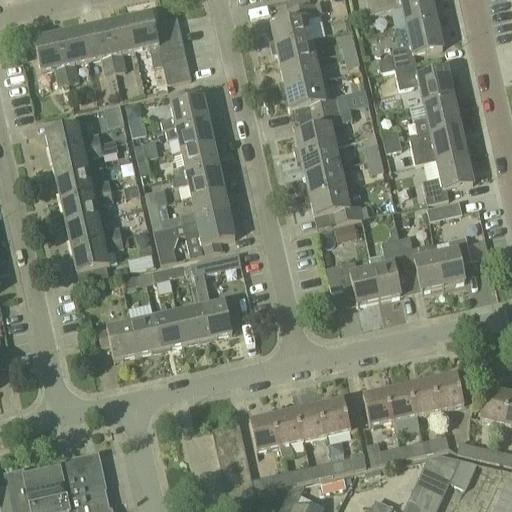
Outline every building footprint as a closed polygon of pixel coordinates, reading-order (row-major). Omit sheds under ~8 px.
[(406,31),(436,24),(430,0),(404,0),(401,1),(400,0),(365,0),(370,19),(401,12),(406,31)] [(271,54),(311,45),(306,23),(317,21),(316,19),(327,16),(325,5),(314,8),(314,9),(287,15),(290,28),(271,32),(274,46),(269,47),(271,54)] [(154,27),(152,17),(128,22),(135,54),(149,51),(153,71),(163,69),(162,64),(159,52),(157,39),(154,27)] [(122,58),(135,54),(128,22),(105,28),(116,77),(125,74),(122,58)] [(157,39),(180,34),(177,22),(154,27),(157,39)] [(394,75),(415,70),(413,59),(442,53),(436,24),(406,31),(410,50),(390,55),(391,62),(378,64),(379,69),(366,72),(368,81),(381,78),(394,75)] [(106,79),(116,77),(105,28),(82,33),(89,65),(102,62),(106,79)] [(74,68),(89,65),(82,33),(59,38),(70,87),(78,85),(74,68)] [(159,52),(183,46),(180,34),(157,39),(159,52)] [(60,90),(70,87),(59,38),(35,44),(42,76),(56,72),(60,90)] [(344,60),(357,57),(353,41),(340,43),(344,60)] [(281,74),(316,66),(311,45),(271,54),(272,61),(278,59),(281,74)] [(162,64),(186,59),(183,46),(159,52),(162,64)] [(357,57),(344,60),(347,73),(360,70),(357,57)] [(165,76),(188,71),(186,59),(162,64),(163,69),(165,76)] [(280,95),(320,86),(316,66),(281,74),(284,87),(279,88),(280,95)] [(423,110),(453,103),(447,73),(417,80),(415,70),(394,75),(399,95),(419,90),(423,110)] [(188,71),(165,76),(168,88),(191,83),(188,71)] [(158,86),(165,84),(163,74),(155,76),(158,86)] [(313,122),(351,114),(350,112),(358,111),(356,100),(348,102),(348,101),(336,104),(336,103),(325,105),(320,86),(280,95),(281,101),(286,100),(290,114),(310,110),(313,122)] [(169,134),(208,125),(203,101),(201,101),(199,92),(171,99),(173,107),(171,108),(174,123),(161,126),(163,136),(169,134)] [(418,141),(460,132),(453,103),(423,110),(410,113),(413,127),(415,126),(418,141)] [(129,125),(139,122),(142,117),(140,106),(125,110),(129,125)] [(104,112),(105,131),(122,130),(121,111),(104,112)] [(295,161),(335,152),(331,130),(353,125),(351,114),(313,122),(315,133),(295,138),(298,152),(293,153),(295,161)] [(181,156),(214,149),(208,125),(169,134),(171,144),(178,142),(181,156)] [(78,129),(46,136),(51,160),(100,149),(98,139),(82,143),(78,129)] [(436,166),(466,159),(460,132),(418,141),(409,143),(416,171),(436,166)] [(384,148),(400,145),(398,134),(382,138),(384,148)] [(368,166),(381,163),(376,141),(363,144),(368,166)] [(400,145),(384,148),(386,158),(402,154),(400,145)] [(100,149),(103,160),(118,157),(116,146),(113,146),(100,149)] [(138,166),(147,164),(144,148),(134,151),(138,166)] [(100,149),(51,160),(56,183),(89,176),(86,164),(103,160),(100,149)] [(179,181),(219,172),(214,149),(181,156),(185,172),(178,174),(179,181)] [(305,180),(340,172),(335,152),(295,161),(296,167),(301,166),(305,180)] [(436,166),(440,182),(422,187),(427,210),(449,205),(446,194),(472,188),(466,159),(436,166)] [(381,163),(368,166),(371,180),(385,177),(381,163)] [(147,164),(138,166),(141,180),(151,178),(147,164)] [(192,202),(224,195),(219,172),(179,181),(172,183),(174,193),(189,190),(192,202)] [(304,202),(344,193),(344,192),(354,189),(352,178),(342,181),(340,172),(305,180),(308,194),(303,195),(304,202)] [(89,176),(56,183),(56,184),(61,207),(111,196),(108,185),(92,188),(89,177),(89,176)] [(344,193),(304,202),(306,209),(311,207),(314,221),(315,221),(317,233),(364,222),(374,220),(372,209),(362,212),(362,209),(349,212),(344,193)] [(148,212),(158,210),(154,195),(145,197),(148,212)] [(183,230),(229,219),(224,195),(192,202),(195,216),(181,220),(183,230)] [(111,196),(61,207),(67,231),(99,223),(97,211),(113,207),(111,196)] [(430,227),(462,219),(459,206),(427,214),(430,227)] [(158,210),(148,212),(152,227),(162,225),(161,222),(158,210)] [(229,219),(183,230),(184,230),(154,237),(161,270),(177,266),(174,254),(178,242),(185,241),(190,263),(203,260),(201,250),(204,249),(206,258),(221,255),(219,246),(234,243),(229,219)] [(99,223),(67,231),(72,254),(121,243),(119,233),(102,237),(99,224),(99,223)] [(336,233),(339,244),(356,239),(354,229),(336,233)] [(408,280),(399,243),(397,233),(390,234),(391,240),(387,246),(381,247),(387,269),(372,272),(379,306),(401,301),(396,283),(408,280)] [(62,239),(47,244),(51,257),(67,251),(62,239)] [(444,291),(437,258),(436,258),(434,247),(412,253),(409,241),(399,243),(408,280),(418,278),(423,296),(444,291)] [(437,258),(444,291),(464,286),(460,268),(470,266),(465,241),(448,245),(450,255),(437,258)] [(121,243),(72,254),(77,278),(110,271),(107,258),(123,254),(121,243)] [(131,275),(154,270),(152,258),(128,263),(131,275)] [(218,262),(192,268),(194,280),(221,274),(218,262)] [(379,306),(372,272),(357,276),(355,266),(338,269),(347,312),(357,310),(357,311),(379,306)] [(167,273),(170,283),(185,279),(183,270),(167,273)] [(155,286),(170,283),(167,273),(152,276),(145,278),(147,288),(155,286)] [(123,293),(138,289),(136,280),(121,284),(123,293)] [(195,284),(201,311),(208,344),(232,338),(228,322),(238,320),(234,305),(224,307),(224,305),(211,308),(205,282),(195,284)] [(185,349),(208,344),(201,311),(177,316),(185,349)] [(162,354),(185,349),(177,316),(154,322),(162,354)] [(139,360),(162,354),(154,322),(131,327),(139,360)] [(113,366),(139,360),(131,327),(106,333),(106,334),(98,336),(102,353),(110,351),(113,366)] [(432,385),(439,417),(463,412),(456,380),(432,385)] [(416,422),(439,417),(432,385),(409,390),(416,422)] [(393,427),(416,422),(409,390),(386,395),(393,427)] [(502,430),(509,399),(485,394),(478,424),(502,430)] [(370,432),(393,427),(386,395),(363,400),(370,432)] [(511,432),(511,399),(509,399),(502,430),(511,432)] [(319,410),(326,441),(350,436),(343,405),(319,410)] [(303,446),(326,441),(319,410),(296,415),(303,446)] [(290,449),(303,446),(296,415),(273,420),(280,451),(282,461),(293,459),(290,449)] [(256,456),(280,451),(273,420),(249,425),(256,456)] [(215,446),(242,440),(239,428),(212,434),(215,446)] [(217,458),(245,452),(242,440),(215,446),(217,458)] [(427,444),(429,456),(449,452),(446,440),(427,444)] [(391,465),(388,453),(380,455),(379,446),(366,449),(371,469),(391,465)] [(460,446),(458,459),(471,462),(472,462),(475,450),(468,448),(460,446)] [(391,465),(410,461),(407,449),(388,453),(391,465)] [(482,451),(480,464),(484,465),(493,467),(494,467),(497,455),(496,454),(487,452),(482,451)] [(220,470),(248,464),(245,452),(217,458),(220,470)] [(511,458),(504,456),(501,469),(511,471),(511,458)] [(336,465),(338,477),(366,471),(364,458),(336,465)] [(109,511),(97,460),(59,469),(59,471),(24,479),(23,477),(6,481),(8,491),(0,493),(0,511),(109,511)] [(451,488),(461,465),(441,460),(428,463),(404,511),(437,511),(449,487),(451,488)] [(223,482),(250,476),(248,464),(220,470),(223,482)] [(311,483),(338,477),(336,465),(308,471),(311,483)] [(461,465),(451,488),(465,495),(477,468),(461,465)] [(283,489),(311,483),(308,471),(280,477),(283,489)] [(253,488),(252,483),(250,476),(223,482),(226,495),(253,488)] [(275,491),(283,489),(280,477),(252,483),(253,488),(256,501),(256,502),(276,497),(275,491)] [(352,486),(351,480),(344,482),(344,481),(311,489),(313,499),(347,491),(346,487),(352,486)] [(511,502),(511,489),(506,487),(501,498),(511,502)] [(228,504),(256,501),(253,488),(226,495),(228,504)] [(302,511),(296,509),(305,490),(290,493),(280,511),(302,511)] [(504,511),(511,511),(511,502),(501,498),(496,509),(504,511)] [(251,511),(256,502),(256,501),(228,504),(226,504),(221,511),(251,511)]
